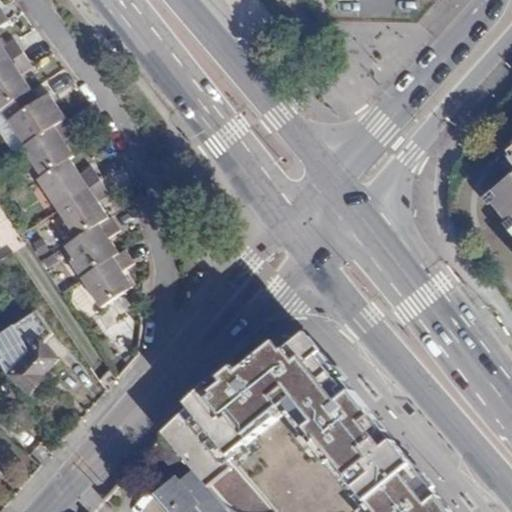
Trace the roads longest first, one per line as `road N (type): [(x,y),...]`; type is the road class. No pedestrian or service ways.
road 1 (residential): [(178,351),(161,314),(160,243),(141,158),(116,110),(32,0)]
road 2 (primary): [(316,262),(511,488)]
road 3 (primary): [(110,0),(285,221)]
road 4 (primary): [(511,405),(366,216)]
road 5 (tertiary): [(485,0),(330,171)]
road 6 (residential): [(141,410),(173,394),(316,262)]
road 7 (primary): [(330,171),(184,0)]
road 8 (tertiary): [(366,216),(511,45)]
road 9 (residential): [(285,221),(178,351)]
road 10 (residential): [(49,511),(141,410)]
